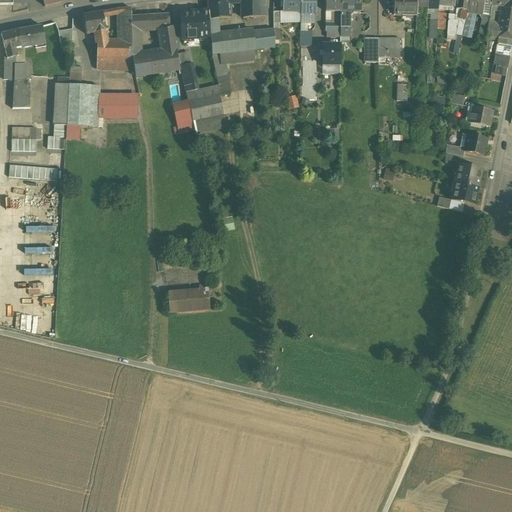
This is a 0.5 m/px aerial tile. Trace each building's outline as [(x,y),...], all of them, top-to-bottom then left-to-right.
[(234,0),(206,0),(208,13),(208,21),(219,20),(228,19),(226,4),(235,3),(234,0)] [(259,0),(234,0),(235,3),(242,2),(242,19),(266,17),(265,8),(260,8),(259,0)] [(299,0),(282,0),(282,13),(300,13),(299,0)] [(316,0),(299,0),(300,13),(300,15),(315,15),(316,15),(316,0)] [(340,0),(324,0),(324,13),(325,13),(334,13),(340,13),(340,0)] [(359,0),(340,0),(340,13),(340,15),(353,15),(359,15),(359,0)] [(416,0),(393,0),(392,16),(402,17),(402,13),(415,14),(416,9),(416,0)] [(426,0),(416,0),(416,9),(421,9),(427,9),(427,3),(426,0)] [(438,0),(426,0),(427,3),(427,9),(427,11),(433,10),(438,10),(438,7),(438,0)] [(457,0),(438,0),(438,7),(445,8),(450,8),(456,8),(457,0)] [(468,0),(457,0),(456,8),(456,10),(462,11),(467,12),(468,0)] [(487,0),(468,0),(467,12),(467,14),(475,15),(480,16),(481,15),(483,11),(484,5),(486,5),(487,0)] [(511,0),(491,0),(491,5),(490,11),(495,12),(498,12),(498,10),(502,10),(501,21),(511,22),(511,0)] [(486,5),(484,5),(483,11),(481,15),(483,16),(489,17),(490,11),(491,5),(486,5)] [(456,8),(450,8),(445,8),(445,11),(450,11),(449,15),(455,16),(456,10),(456,8)] [(130,9),(117,10),(117,11),(102,14),(103,20),(119,16),(120,43),(128,43),(131,43),(131,17),(130,9)] [(200,12),(194,13),(194,14),(187,14),(187,13),(181,14),(181,15),(180,15),(182,41),(185,41),(210,39),(210,38),(209,38),(208,21),(208,13),(200,13),(200,12)] [(300,13),(282,13),(280,13),(280,23),(300,22),(300,15),(300,13)] [(334,13),(325,13),(325,25),(333,25),(334,13)] [(102,14),(82,17),(86,35),(94,33),(105,31),(103,20),(102,14)] [(445,15),(438,14),(437,22),(437,30),(443,30),(444,20),(445,20),(445,15)] [(475,15),(467,14),(465,21),(464,27),(472,28),(475,15)] [(168,15),(138,17),(138,31),(160,29),(160,30),(169,30),(169,28),(168,15)] [(315,15),(300,15),(300,22),(300,24),(315,24),(315,15)] [(353,15),(340,15),(340,25),(340,32),(340,37),(350,37),(350,18),(353,15)] [(449,15),(448,15),(447,34),(456,35),(458,28),(456,27),(457,21),(455,21),(455,16),(449,15)] [(489,17),(483,16),(480,34),(487,35),(488,32),(487,32),(488,25),(489,18),(489,17)] [(138,17),(131,17),(131,43),(128,43),(128,58),(132,57),(139,56),(138,31),(138,17)] [(208,21),(209,38),(210,38),(210,37),(218,36),(217,26),(219,26),(219,20),(208,21)] [(465,21),(459,20),(459,22),(457,21),(456,27),(458,28),(463,29),(464,27),(465,21)] [(511,22),(501,21),(500,26),(498,34),(497,42),(497,44),(511,46),(511,22)] [(491,25),(488,25),(487,32),(488,32),(498,34),(500,26),(491,25)] [(42,27),(17,31),(16,50),(23,49),(35,47),(45,45),(42,27)] [(163,53),(156,54),(159,74),(179,71),(172,28),(169,28),(169,30),(160,30),(163,53)] [(273,30),(252,32),(255,51),(274,49),(274,41),(273,31),(273,30)] [(17,31),(1,36),(7,60),(7,61),(15,59),(16,50),(17,31)] [(72,31),(58,33),(60,44),(71,43),(72,31)] [(105,31),(94,33),(96,43),(97,43),(107,43),(105,31)] [(218,36),(210,37),(210,38),(210,39),(211,56),(222,55),(253,52),(255,51),(252,32),(218,36)] [(498,34),(488,32),(487,35),(487,40),(497,42),(498,34)] [(382,36),(381,74),(407,74),(408,36),(382,36)] [(311,39),(299,38),(299,47),(311,47),(311,39)] [(378,39),(364,39),(364,64),(378,64),(378,39)] [(107,43),(97,43),(97,70),(134,71),(132,57),(128,58),(128,43),(120,43),(107,43)] [(511,47),(511,46),(497,44),(495,54),(499,55),(510,57),(511,47)] [(332,46),(322,46),(322,66),(340,66),(340,51),(332,51),(332,46)] [(23,49),(16,50),(15,59),(14,66),(24,65),(23,49)] [(253,52),(222,55),(224,65),(254,62),(253,52)] [(139,56),(132,57),(134,71),(135,78),(159,74),(156,54),(139,56)] [(499,55),(495,54),(492,67),(498,68),(508,68),(509,64),(497,62),(499,55)] [(222,55),(211,56),(217,79),(226,77),(224,65),(222,55)] [(510,57),(499,55),(497,62),(509,64),(510,57)] [(15,59),(7,61),(7,60),(4,61),(3,81),(14,81),(14,80),(13,80),(14,66),(15,59)] [(24,65),(14,66),(13,80),(14,80),(14,81),(29,80),(29,76),(28,67),(26,65),(24,65)] [(191,65),(180,67),(185,88),(196,85),(191,65)] [(340,66),(322,66),(322,75),(340,75),(340,66)] [(82,68),(70,67),(69,75),(81,76),(82,68)] [(81,76),(69,75),(69,80),(69,86),(81,87),(81,76)] [(226,77),(217,79),(220,96),(230,93),(226,77)] [(406,101),(406,77),(395,77),(395,101),(406,101)] [(29,80),(14,81),(13,89),(29,88),(29,81),(29,80)] [(69,86),(57,85),(55,126),(66,127),(69,86)] [(196,85),(185,88),(186,94),(197,92),(196,85)] [(81,87),(69,86),(66,127),(98,129),(98,118),(99,98),(100,88),(81,87)] [(197,92),(186,94),(188,103),(192,123),(223,116),(216,87),(197,92)] [(29,88),(13,89),(12,110),(30,109),(29,88)] [(465,95),(451,92),(451,98),(463,101),(465,95)] [(295,95),(285,98),(289,110),(298,107),(295,95)] [(138,98),(99,98),(98,118),(138,118),(138,98)] [(463,101),(451,98),(450,105),(462,107),(463,101)] [(188,103),(172,107),(178,135),(194,131),(192,123),(188,103)] [(493,112),(473,109),(470,124),(490,128),(493,112)] [(394,116),(394,138),(405,138),(405,116),(394,116)] [(55,126),(52,126),(51,138),(58,138),(66,138),(66,127),(55,126)] [(487,139),(471,136),(468,154),(484,157),(487,139)] [(57,150),(58,138),(51,138),(45,137),(45,149),(57,150)] [(460,148),(446,145),(446,154),(460,157),(463,158),(464,153),(465,149),(460,148)] [(460,157),(446,154),(445,165),(458,168),(458,167),(460,157)] [(482,171),(458,167),(458,168),(455,184),(478,188),(482,171)] [(392,181),(394,173),(384,171),(382,179),(392,181)] [(478,188),(455,184),(451,201),(451,202),(474,206),(478,188)] [(451,201),(440,199),(437,207),(449,210),(451,202),(451,201)] [(217,211),(220,219),(228,217),(225,208),(217,211)] [(223,218),(223,231),(232,231),(231,218),(223,218)] [(22,228),(22,232),(33,232),(33,235),(51,235),(51,227),(22,228)] [(52,252),(52,237),(35,238),(35,239),(27,239),(28,253),(52,252)] [(218,289),(168,294),(170,314),(220,310),(218,289)]
